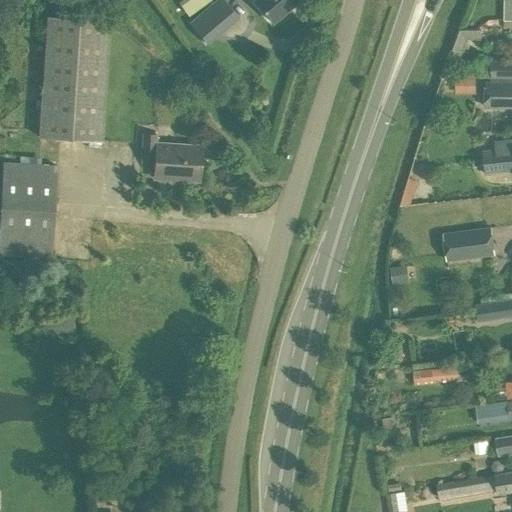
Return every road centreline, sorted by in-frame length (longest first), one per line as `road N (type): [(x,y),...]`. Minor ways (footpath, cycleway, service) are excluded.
road 1 (primary): [(277,511),(307,340),(379,107),(422,0)]
road 2 (unclassified): [(352,0),(271,261),(229,511)]
